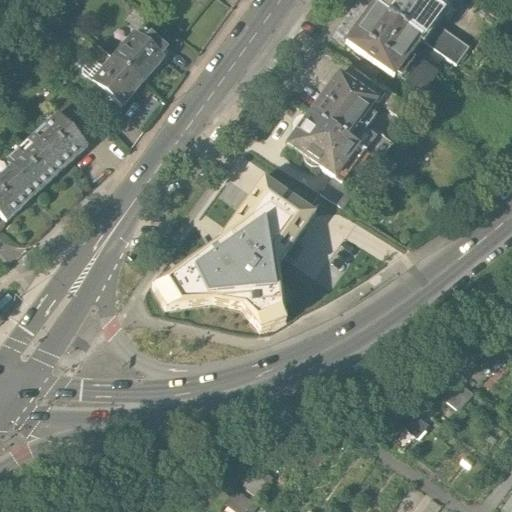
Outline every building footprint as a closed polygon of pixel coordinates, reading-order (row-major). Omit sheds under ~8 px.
[(378,0),(372,8),(420,43),(447,5),(439,0),(378,0)] [(420,43),(372,8),(345,46),(393,80),(395,77),(420,44),(420,43)] [(455,68),(468,51),(437,28),(424,46),(455,68)] [(133,36),(112,60),(142,86),(163,62),(133,36)] [(395,77),(422,97),(437,75),(433,72),(442,60),(420,44),(395,77)] [(122,109),(142,86),(112,60),(92,84),(122,109)] [(336,78),(310,115),(351,144),(378,107),(336,78)] [(57,118),(64,125),(80,110),(65,94),(49,109),(57,118)] [(366,155),(351,144),(310,115),(283,152),(340,192),(366,155)] [(57,118),(17,156),(47,187),(87,149),(64,125),(57,118)] [(0,219),(6,226),(47,187),(17,156),(0,171),(0,219)] [(215,248),(151,292),(164,315),(211,308),(240,314),(259,339),(284,329),(274,297),(306,234),(314,219),(262,181),(219,242),(215,248)] [(413,441),(427,428),(415,416),(402,429),(413,441)] [(222,509),(225,511),(246,511),(253,505),(236,491),(222,509)]
